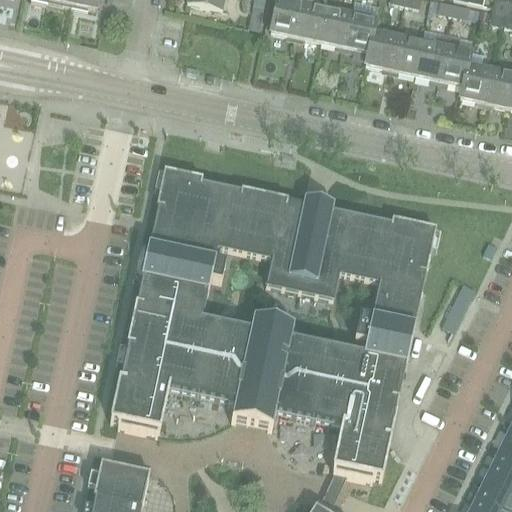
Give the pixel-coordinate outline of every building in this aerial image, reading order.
[(23,0),(22,3),(46,8),(47,0),(23,0)] [(47,0),(46,8),(71,14),(73,0),(47,0)] [(73,0),(71,14),(88,17),(88,15),(97,16),(100,0),(73,0)] [(222,17),(225,0),(188,0),(187,9),(222,17)] [(255,0),(253,14),(263,16),(266,1),(262,0),(255,0)] [(270,38),(295,44),(303,9),(304,0),(278,0),(278,3),(270,38)] [(390,0),(389,9),(403,12),(405,1),(400,0),(390,0)] [(454,0),(453,5),(468,8),(469,0),(454,0)] [(482,0),(469,0),(468,8),(483,12),(485,0),(482,0)] [(405,1),(403,12),(418,15),(421,4),(405,1)] [(494,4),(491,19),(489,29),(502,32),(507,7),(494,4)] [(511,8),(507,7),(502,32),(511,34),(511,8)] [(437,20),(451,23),(454,11),(440,8),(437,20)] [(303,9),(295,44),(319,49),(327,14),(303,9)] [(454,11),(451,23),(467,26),(469,15),(454,11)] [(327,14),(319,49),(344,54),(352,19),(327,14)] [(479,17),(477,25),(489,28),(491,19),(479,16),(479,17)] [(344,54),(366,59),(368,59),(373,37),(376,24),(352,19),(344,54)] [(368,59),(366,59),(364,71),(388,76),(396,42),(373,37),(368,59)] [(420,47),(413,81),(437,87),(447,42),(436,39),(434,50),(420,47)] [(396,42),(388,76),(413,81),(420,47),(396,42)] [(437,87),(461,92),(462,92),(467,70),(468,70),(471,57),(457,55),(459,44),(447,42),(437,87)] [(462,92),(461,92),(458,105),(483,110),(491,75),(468,70),(467,70),(462,92)] [(511,79),(491,75),(483,110),(508,115),(511,96),(511,79)] [(126,353),(127,354),(120,388),(118,388),(118,392),(110,428),(118,430),(117,435),(157,443),(158,439),(159,439),(168,397),(234,411),(234,414),(238,415),(239,412),(248,414),(247,420),(259,423),(261,416),(270,418),(270,422),(274,423),(275,420),(277,420),(341,434),(332,476),(333,477),(332,481),(372,489),(373,485),(381,487),(390,446),(389,446),(393,430),(397,409),(397,408),(404,374),(405,374),(406,373),(406,369),(414,333),(413,333),(422,289),(424,280),(426,280),(427,274),(431,254),(429,254),(432,237),(435,238),(435,236),(387,226),(386,229),(382,229),(332,218),(334,211),(304,205),(303,211),(287,208),(287,207),(282,206),(241,197),(241,198),(208,191),(201,190),(202,186),(164,178),(163,180),(166,180),(162,196),(160,196),(157,210),(156,213),(157,213),(149,253),(147,253),(140,286),(142,287),(136,313),(135,313),(132,324),(126,353)] [(511,435),(510,434),(502,452),(511,457),(511,435)] [(511,457),(502,452),(493,470),(511,480),(511,457)] [(326,511),(319,507),(317,511),(316,511),(142,511),(148,481),(149,478),(111,469),(110,473),(98,470),(89,511),(326,511)] [(511,480),(493,470),(483,489),(511,502),(511,480)] [(511,511),(511,502),(483,489),(475,507),(485,511),(511,511)]
